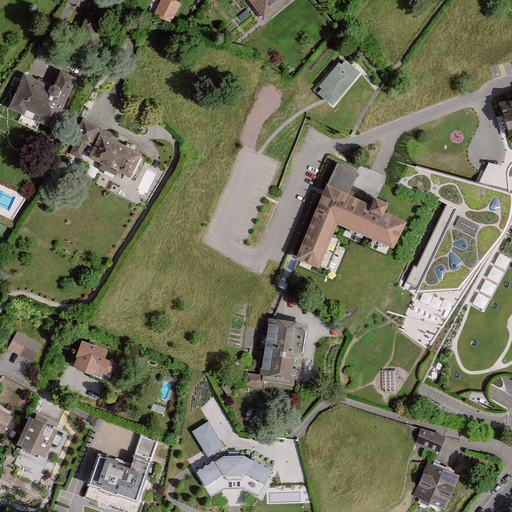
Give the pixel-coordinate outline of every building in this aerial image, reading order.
[(179,0),(162,0),(156,14),(174,23),(183,2),(179,0)] [(248,0),(262,18),(284,0),(248,0)] [(341,57),(314,90),(333,107),(361,73),(341,57)] [(52,84),(20,71),(4,109),(51,129),(74,76),(58,69),(52,84)] [(511,102),(500,106),(510,138),(511,137),(511,102)] [(104,126),(81,116),(72,135),(81,139),(75,152),(130,178),(142,154),(100,134),(104,126)] [(487,161),(480,181),(490,185),(498,165),(487,161)] [(511,200),(511,193),(398,162),(389,186),(442,201),(460,210),(417,292),(460,290),(497,244),(503,235),(508,223),(511,215),(511,205),(511,200)] [(373,204),(331,184),(296,257),(320,268),(339,227),(395,254),(411,220),(388,209),(393,201),(378,194),(373,204)] [(304,322),(265,317),(257,375),(296,380),(304,322)] [(44,345),(18,333),(8,352),(34,365),(44,345)] [(118,352),(76,337),(66,365),(108,380),(118,352)] [(0,432),(12,413),(0,405),(0,432)] [(53,429),(26,415),(11,444),(39,458),(53,429)] [(208,456),(225,446),(209,419),(192,429),(208,456)] [(422,429),(416,445),(439,454),(445,437),(422,429)] [(125,463),(95,452),(84,485),(130,501),(145,458),(129,452),(125,463)] [(222,454),(191,470),(206,498),(238,481),(267,494),(280,466),(250,452),(222,454)] [(418,505),(435,511),(446,511),(461,476),(434,466),(418,505)]
